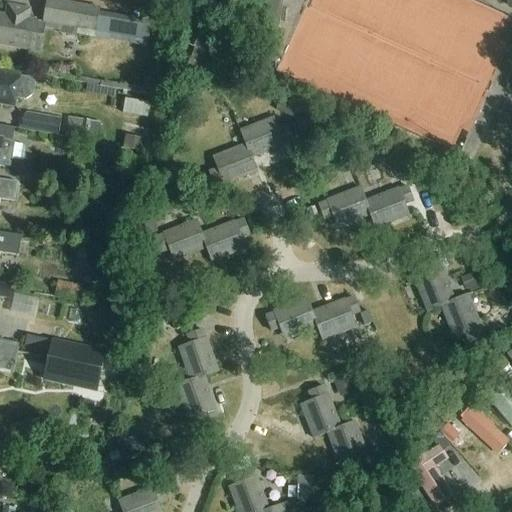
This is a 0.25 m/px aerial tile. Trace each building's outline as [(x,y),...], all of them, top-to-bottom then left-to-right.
[(53,0),(45,0),(42,23),(147,42),(150,21),(99,13),(100,8),(53,0)] [(193,9),(195,0),(180,0),(179,6),(193,9)] [(267,0),(264,27),(279,30),(283,0),(267,0)] [(6,6),(4,17),(0,15),(0,46),(39,54),(45,24),(27,21),(29,10),(6,6)] [(0,106),(14,109),(15,100),(28,102),(33,99),(35,85),(32,80),(19,78),(0,74),(0,106)] [(125,101),(122,115),(147,119),(149,105),(125,101)] [(24,113),(21,129),(57,136),(60,120),(24,113)] [(250,160),(251,159),(283,147),(283,146),(292,142),(286,127),(277,131),(273,120),(239,133),(245,147),(250,160)] [(293,127),(297,136),(313,129),(309,120),(293,127)] [(79,142),(96,145),(100,126),(83,123),(79,142)] [(0,169),(7,170),(10,150),(14,130),(0,128),(0,169)] [(141,152),(143,140),(125,137),(123,149),(141,152)] [(144,142),(142,155),(157,157),(159,144),(144,142)] [(256,173),(251,159),(250,160),(245,147),(212,160),(217,171),(208,174),(214,189),(222,185),(223,187),(256,173)] [(172,170),(163,177),(171,185),(179,177),(172,170)] [(44,191),(45,177),(32,176),(31,189),(44,191)] [(0,201),(2,202),(13,203),(16,184),(0,181),(0,201)] [(370,216),(369,217),(374,230),(408,217),(403,206),(412,203),(406,188),(397,191),(397,190),(365,203),(370,216)] [(336,229),(369,217),(370,216),(365,203),(359,189),(326,202),(326,204),(318,207),(323,222),(332,218),(336,229)] [(314,208),(305,211),(310,225),(319,222),(314,208)] [(206,249),(205,250),(210,264),(244,251),(240,239),(248,236),(243,221),(234,225),(233,224),(201,236),(206,249)] [(173,262),(205,250),(206,249),(201,236),(196,223),(162,236),(162,237),(154,240),(160,255),(168,251),(173,262)] [(0,254),(17,257),(20,238),(0,234),(0,254)] [(91,252),(87,263),(99,268),(104,257),(91,252)] [(427,314),(440,308),(440,307),(453,302),(440,270),(439,270),(435,261),(421,267),(424,276),(413,280),(427,314)] [(476,273),(461,279),(466,291),(481,285),(476,273)] [(58,282),(56,295),(82,300),(84,287),(58,282)] [(0,298),(8,300),(11,287),(0,285),(0,298)] [(440,307),(440,308),(453,341),(464,336),(468,345),(482,339),(479,330),(480,330),(467,297),(453,302),(440,307)] [(317,328),(316,328),(321,342),(355,328),(350,317),(359,314),(353,299),(344,303),(344,302),(311,315),(317,328)] [(283,341),(316,328),(317,328),(311,315),(306,301),(273,314),(273,315),(265,318),(270,333),(279,330),(283,341)] [(186,313),(169,318),(174,332),(191,327),(186,313)] [(364,328),(373,325),(368,313),(359,317),(364,328)] [(178,350),(189,383),(203,378),(203,379),(217,374),(205,340),(204,341),(201,332),(186,337),(189,346),(178,350)] [(44,353),(47,342),(27,337),(24,348),(44,353)] [(0,370),(13,373),(19,346),(0,341),(0,370)] [(95,391),(104,354),(52,343),(44,380),(95,391)] [(502,360),(491,369),(498,376),(508,367),(502,360)] [(128,362),(128,377),(141,377),(141,362),(128,362)] [(203,378),(189,383),(175,387),(187,422),(199,417),(202,426),(216,421),(213,412),(215,412),(203,379),(203,378)] [(347,378),(335,383),(340,398),(353,394),(347,378)] [(511,392),(501,378),(482,394),(511,432),(511,392)] [(313,440),(327,435),(326,434),(339,429),(327,396),(326,397),(322,388),(308,394),(311,403),(300,407),(313,440)] [(470,408),(459,421),(498,455),(509,443),(470,408)] [(326,434),(327,435),(339,468),(350,463),(354,472),(368,466),(365,458),(366,457),(353,424),(339,429),(326,434)] [(436,435),(431,441),(436,447),(437,446),(442,454),(451,446),(436,431),(434,433),(436,435)] [(135,438),(118,444),(124,461),(141,455),(135,438)] [(399,439),(385,444),(390,457),(404,452),(399,439)] [(424,452),(405,466),(434,509),(452,496),(433,469),(447,461),(442,454),(437,446),(436,447),(425,453),(424,452)] [(112,474),(114,483),(126,480),(124,470),(112,474)] [(266,511),(268,511),(255,479),(254,479),(251,470),(236,476),(239,485),(228,489),(236,511),(266,511)] [(118,503),(120,511),(159,511),(157,506),(166,502),(160,488),(152,491),(151,490),(118,503)] [(297,491),(297,503),(313,503),(313,492),(297,491)]
